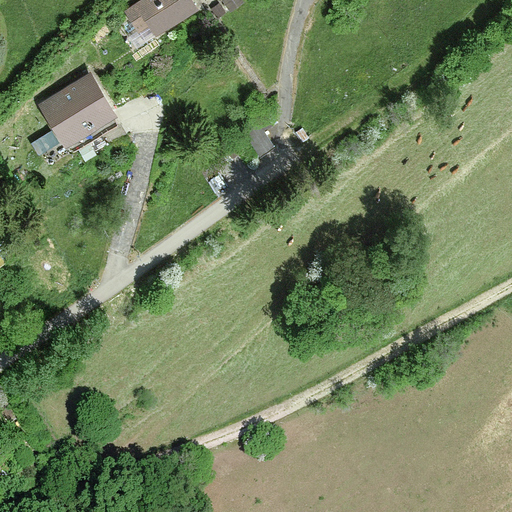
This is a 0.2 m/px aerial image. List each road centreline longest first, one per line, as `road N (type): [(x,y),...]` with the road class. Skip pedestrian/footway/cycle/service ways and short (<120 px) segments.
road 1 (track): [(511,288),(298,406),(50,511)]
road 2 (residential): [(278,170),(0,365)]
